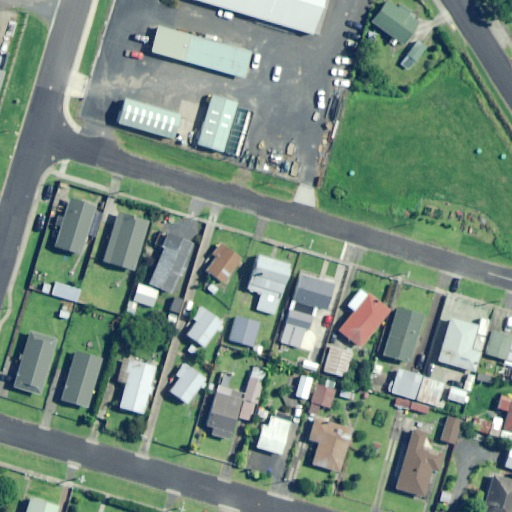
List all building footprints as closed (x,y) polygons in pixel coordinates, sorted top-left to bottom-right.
[(144,2),(138,0),(124,0),(122,6),(116,5),(95,74),(122,82),(135,37),(131,36),(135,22),(144,25),(149,10),(142,8),(144,2)] [(165,0),(161,15),(177,20),(180,10),(183,10),(185,2),(178,0),(165,0)] [(325,0),(198,0),(316,33),(325,0)] [(416,22),(384,1),(369,23),(389,37),(386,43),(391,46),(394,42),(401,46),(416,22)] [(157,27),(150,53),(242,77),(249,51),(157,27)] [(425,47),(415,39),(396,63),(406,71),(425,47)] [(237,100),(211,93),(197,147),(222,154),(237,100)] [(181,112),(128,97),(120,126),(173,141),(181,112)] [(84,236),(88,238),(94,218),(90,216),(93,207),(67,199),(63,213),(57,211),(52,227),(58,228),(52,247),(78,255),(84,236)] [(146,223),(116,214),(101,262),(131,271),(146,223)] [(147,285),(168,294),(175,277),(179,279),(183,268),(179,267),(188,244),(167,236),(147,285)] [(238,259),(218,245),(210,257),(211,259),(203,271),(221,284),(238,259)] [(287,265),(255,255),(244,289),(259,294),(254,310),(272,315),(287,265)] [(332,286),(298,275),(290,301),(324,311),(332,286)] [(156,292),(137,284),(130,300),(150,308),(156,292)] [(388,310),(361,290),(351,303),(355,306),(336,332),(358,349),(388,310)] [(220,322),(198,307),(190,319),(194,322),(184,336),(202,348),(220,322)] [(421,316),(396,308),(381,356),(406,364),(421,316)] [(310,317),(288,310),(283,324),(306,331),(310,317)] [(257,324),(235,318),(228,341),(250,347),(257,324)] [(435,361),(470,372),(473,363),(475,364),(478,353),(468,350),(475,326),(448,318),(435,361)] [(511,336),(490,329),(481,354),(503,361),(498,375),(511,379),(511,336)] [(26,338),(12,388),(37,395),(51,345),(26,338)] [(350,352),(328,345),(320,371),(342,378),(350,352)] [(99,360),(74,353),(60,401),(85,409),(99,360)] [(153,367),(119,358),(113,381),(123,384),(117,408),(140,414),(153,367)] [(167,392),(185,405),(197,387),(200,390),(206,381),(182,363),(174,375),(177,378),(167,392)] [(267,366),(260,363),(259,368),(252,367),(241,399),(254,404),(267,366)] [(441,384),(395,369),(387,392),(396,395),(392,405),(424,415),(428,405),(433,407),(441,384)] [(472,375),(465,374),(461,391),(448,388),(445,399),(465,404),(472,375)] [(332,391),(314,385),(309,403),(327,408),(332,391)] [(216,386),(205,424),(210,426),(208,435),(227,441),(241,393),(216,386)] [(511,400),(498,397),(495,409),(505,411),(500,430),(511,433),(511,400)] [(251,407),(241,404),(238,418),(248,421),(251,407)] [(256,406),(253,417),(263,420),(267,410),(256,406)] [(351,430),(314,416),(306,439),(317,443),(309,464),(336,473),(351,430)] [(288,423),(268,417),(265,427),(261,426),(254,448),(278,455),(288,423)] [(459,421),(445,417),(438,440),(451,445),(459,421)] [(423,434),(409,430),(393,490),(421,497),(428,471),(435,473),(441,453),(419,447),(423,434)] [(511,448),(508,447),(502,467),(511,470),(511,448)] [(511,511),(511,480),(492,475),(480,511),(511,511)] [(55,511),(57,507),(28,498),(23,511),(55,511)]
